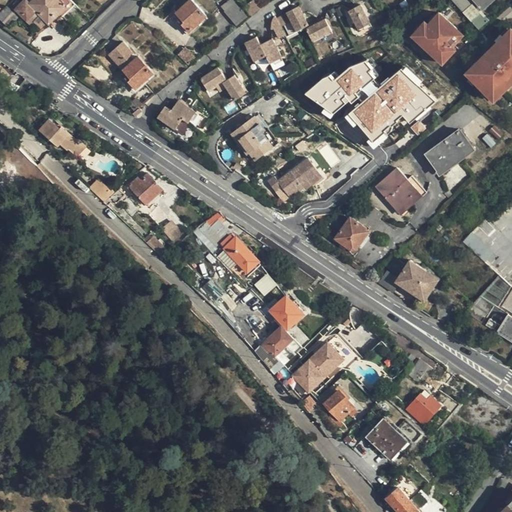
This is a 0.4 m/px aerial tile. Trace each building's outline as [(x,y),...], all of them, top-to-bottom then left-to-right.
[(41,15),(48,23),(59,13),(63,16),(74,5),(69,0),(31,0),(29,3),(26,0),(17,0),(13,4),(17,7),(17,9),(31,24),(34,22),(41,15)] [(190,0),(177,12),(182,18),(185,22),(183,24),(190,32),(207,16),(193,0),(190,0)] [(231,0),(221,8),(224,12),(236,2),(233,0),(231,0)] [(258,0),(251,0),(244,7),(251,16),(264,7),(258,0)] [(451,0),(463,12),(470,5),(464,0),(451,0)] [(248,17),(236,2),(224,12),(237,26),(248,17)] [(15,15),(6,5),(0,11),(0,19),(6,25),(15,15)] [(349,11),(360,30),(371,24),(361,5),(349,11)] [(463,12),(471,22),(479,15),(470,5),(463,12)] [(309,26),(299,7),(287,13),(298,31),(309,26)] [(456,30),(439,14),(428,26),(424,23),(412,36),(442,64),(453,53),(448,49),(455,42),(456,42),(461,37),(455,31),(456,30)] [(41,29),(48,23),(41,15),(34,22),(41,29)] [(479,15),(471,22),(478,30),(488,21),(485,17),(483,19),(479,15)] [(283,18),(278,21),(281,27),(287,24),(283,18)] [(326,20),(307,29),(313,40),(332,31),(326,20)] [(511,25),(510,24),(503,30),(496,37),(475,57),(476,58),(465,68),(468,70),(473,76),(491,94),(500,84),(507,77),(509,79),(511,75),(511,25)] [(500,27),(493,34),(496,37),(503,30),(500,27)] [(267,56),(261,45),(257,36),(245,42),(255,62),(267,56)] [(273,39),(261,45),(267,56),(271,64),(282,58),(273,39)] [(110,54),(124,70),(128,75),(126,77),(136,89),(155,73),(139,56),(136,59),(132,55),(135,53),(124,42),(110,54)] [(196,57),(186,47),(178,55),(189,65),(196,57)] [(313,57),(304,62),(306,66),(315,61),(313,57)] [(256,61),(260,70),(269,67),(265,58),(256,61)] [(202,80),(209,90),(227,79),(220,68),(202,80)] [(464,74),(470,79),(473,76),(468,70),(464,74)] [(235,75),(228,80),(224,83),(236,101),(247,94),(235,75)] [(500,84),(503,88),(510,81),(509,79),(507,77),(500,84)] [(379,145),(394,123),(351,94),(336,115),(379,145)] [(129,104),(135,111),(139,108),(143,105),(137,98),(129,104)] [(180,100),(173,111),(184,118),(190,123),(197,112),(180,100)] [(300,108),(288,100),(283,108),(294,116),(300,108)] [(177,129),(184,118),(173,111),(166,107),(159,118),(177,129)] [(143,112),(139,108),(135,111),(133,113),(136,117),(143,112)] [(242,142),(250,153),(256,160),(274,146),(264,132),(266,130),(255,116),(232,134),(239,144),(242,142)] [(68,148),(77,156),(86,146),(78,138),(77,139),(62,125),(59,128),(57,125),(50,119),(39,130),(56,145),(59,142),(67,150),(68,148)] [(269,128),(266,130),(264,132),(274,146),(280,142),(269,128)] [(440,138),(444,144),(456,136),(452,130),(440,138)] [(320,137),(315,131),(290,150),(295,156),(320,137)] [(456,136),(444,144),(428,156),(439,172),(473,148),(462,132),(456,136)] [(247,154),(250,153),(242,142),(239,144),(247,154)] [(301,186),(320,173),(309,158),(278,181),(275,177),(268,181),(276,191),(283,187),(291,197),(303,188),(301,186)] [(374,187),(400,216),(421,197),(406,180),(396,168),(374,187)] [(129,185),(146,203),(160,190),(162,189),(148,173),(141,180),(138,177),(129,185)] [(323,177),(320,173),(301,186),(303,188),(305,190),(323,177)] [(406,180),(421,197),(425,193),(410,176),(406,180)] [(98,179),(89,189),(96,196),(103,203),(111,196),(113,194),(98,179)] [(120,188),(113,194),(111,196),(116,202),(125,194),(120,188)] [(371,231),(379,221),(383,215),(369,205),(357,221),(370,231),(371,231)] [(212,227),(211,227),(212,228),(221,222),(225,219),(219,212),(207,222),(212,227)] [(370,231),(357,221),(351,217),(336,238),(351,250),(357,249),(370,231)] [(171,242),(182,236),(174,220),(162,226),(171,242)] [(394,232),(379,221),(371,231),(385,242),(394,232)] [(204,234),(211,227),(212,227),(207,222),(199,228),(204,234)] [(231,235),(234,238),(236,237),(221,222),(212,228),(211,227),(204,234),(216,246),(221,241),(223,243),(231,235)] [(470,232),(463,242),(475,251),(482,241),(470,232)] [(154,236),(147,243),(162,257),(169,251),(154,236)] [(236,237),(234,238),(224,248),(235,259),(247,272),(259,261),(237,236),(236,237)] [(243,276),(247,272),(235,259),(224,248),(221,252),(243,276)] [(411,260),(400,277),(397,281),(400,283),(423,298),(424,298),(437,278),(411,260)] [(388,269),(379,283),(393,293),(400,283),(397,281),(400,277),(388,269)] [(267,273),(254,285),(264,296),(277,285),(267,273)] [(288,295),(271,310),(278,316),(288,328),(289,328),(304,314),(288,295)] [(433,304),(424,298),(423,298),(419,305),(428,312),(433,304)] [(275,319),(278,316),(271,310),(267,305),(261,310),(274,324),(277,320),(275,319)] [(230,310),(223,316),(229,323),(235,317),(230,310)] [(495,334),(511,343),(511,316),(506,314),(495,334)] [(286,330),(288,328),(278,316),(275,319),(277,320),(283,326),(286,330)] [(277,320),(274,324),(273,324),(278,330),(283,326),(277,320)] [(283,326),(278,330),(264,344),(275,356),(294,339),(286,330),(283,326)] [(328,343),(310,360),(326,377),(344,360),(328,343)] [(264,344),(255,352),(276,375),(285,366),(275,356),(264,344)] [(419,381),(422,376),(430,366),(420,359),(409,374),(419,381)] [(294,376),(310,393),(326,377),(310,360),(294,376)] [(434,369),(430,366),(422,376),(426,380),(434,369)] [(448,384),(454,375),(447,370),(441,378),(448,384)] [(354,406),(349,400),(341,390),(326,403),(335,415),(331,418),(336,423),(340,419),(341,420),(349,413),(352,417),(358,412),(354,408),(354,406)] [(425,423),(441,405),(432,396),(428,400),(421,394),(408,408),(425,423)] [(385,418),(367,437),(391,458),(408,440),(385,418)] [(393,460),(391,458),(367,437),(366,436),(353,449),(380,474),(393,460)] [(421,511),(419,509),(411,500),(400,488),(387,499),(398,511),(421,511)] [(511,511),(511,491),(498,510),(496,511),(511,511)] [(421,492),(411,500),(419,509),(429,501),(421,492)]
